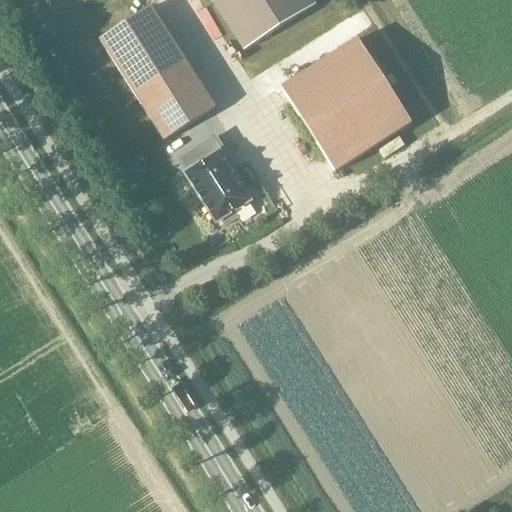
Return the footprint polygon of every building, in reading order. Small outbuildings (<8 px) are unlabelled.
[(138,0),(94,25),(154,130),(207,100),(150,0),(138,0)] [(210,0),(243,52),(315,7),(310,0),(210,0)] [(411,126),(382,81),(357,41),(281,90),(335,175),(411,126)] [(257,67),(259,77),(274,74),(272,64),(257,67)] [(217,153),(184,175),(215,224),(219,221),(223,228),(236,220),(232,213),(249,203),(240,189),(243,186),(235,173),(231,176),(217,153)]
